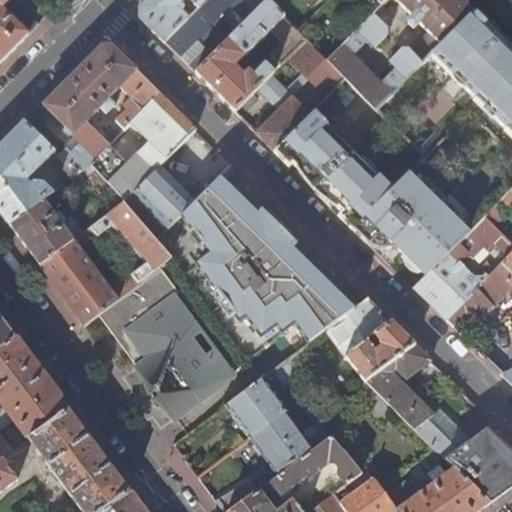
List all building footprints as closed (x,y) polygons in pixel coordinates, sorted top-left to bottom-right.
[(0,0),(0,9),(0,10),(10,0),(0,0)] [(208,0),(148,0),(140,8),(140,20),(164,43),(187,21),(181,14),(183,11),(184,8),(182,6),(187,0),(197,11),(208,0)] [(197,75),(267,3),(270,0),(208,0),(197,11),(187,21),(164,43),(197,75)] [(441,45),(472,13),(461,1),(459,0),(388,0),(381,8),(358,32),(406,80),(422,64),(388,31),(402,16),(404,9),(441,45)] [(235,113),(247,101),(269,78),(281,67),(306,41),(297,32),(267,3),(197,75),(235,113)] [(0,9),(0,64),(27,37),(9,19),(0,10),(0,9)] [(9,19),(27,37),(37,26),(19,9),(9,19)] [(479,103),(511,71),(511,51),(501,41),(472,13),(441,45),(436,49),(431,55),(454,78),(455,76),(470,92),(468,93),(479,103)] [(404,41),(413,32),(409,28),(400,37),(404,41)] [(327,99),(346,81),(327,62),(306,41),(281,67),(269,78),(281,91),(299,73),(311,84),(327,99)] [(426,59),(431,55),(436,49),(432,44),(421,54),(426,59)] [(346,81),(376,110),(392,95),(342,47),(327,62),(346,81)] [(76,74),(44,107),(81,144),(71,154),(67,150),(59,157),(61,160),(77,175),(79,174),(91,164),(109,146),(86,124),(100,109),(106,113),(114,105),(113,103),(116,101),(112,97),(121,88),(131,99),(124,107),(127,110),(115,122),(124,131),(130,124),(159,95),(112,48),(101,48),(76,74)] [(511,71),(479,103),(511,135),(511,71)] [(281,91),(269,78),(247,101),(253,107),(259,112),(281,91)] [(274,152),(312,114),(327,99),(311,84),(297,98),(309,109),(305,113),(291,99),(257,134),(274,152)] [(195,130),(159,95),(130,124),(149,143),(128,164),(109,146),(91,164),(124,202),(132,194),(158,168),(195,130)] [(253,107),(247,101),(235,113),(241,119),(253,107)] [(354,230),(392,192),(312,114),(274,152),(288,165),(292,161),(342,212),(339,215),(354,230)] [(55,154),(25,125),(0,150),(0,214),(9,226),(43,201),(49,196),(53,194),(45,185),(36,184),(30,178),(55,154)] [(77,175),(61,160),(53,167),(68,182),(77,175)] [(91,164),(79,174),(111,212),(124,202),(91,164)] [(193,203),(158,168),(132,194),(168,229),(182,215),(193,203)] [(426,277),(468,235),(409,175),(392,192),(354,230),(371,247),(379,251),(387,252),(393,251),(398,251),(403,253),(426,277)] [(219,178),(193,203),(182,215),(200,240),(246,204),(219,178)] [(511,190),(501,201),(507,206),(511,201),(511,190)] [(43,201),(9,226),(21,242),(39,266),(73,240),(62,226),(66,223),(58,213),(55,216),(43,201)] [(111,212),(86,231),(89,236),(94,233),(98,237),(115,225),(148,263),(131,276),(139,285),(161,269),(174,260),(157,240),(124,202),(111,212)] [(261,218),(246,204),(200,240),(211,254),(198,265),(239,319),(246,315),(261,335),(275,325),(281,333),(294,324),(309,344),(312,343),(326,332),(352,314),(344,302),(344,301),(288,246),(261,218)] [(266,215),(261,218),(288,246),(293,241),(266,215)] [(414,289),(446,321),(511,253),(511,245),(484,218),(468,235),(426,277),(414,289)] [(73,240),(39,266),(56,289),(84,326),(99,316),(118,301),(73,240)] [(511,253),(446,321),(463,337),(511,287),(511,253)] [(118,301),(99,316),(136,367),(154,390),(160,398),(165,406),(222,362),(212,348),(204,354),(192,337),(199,332),(174,297),(178,293),(161,269),(139,285),(124,296),(118,301)] [(117,286),(124,296),(139,285),(131,276),(117,286)] [(352,314),(326,332),(365,382),(366,381),(414,346),(369,300),(352,314)] [(0,348),(14,338),(0,319),(0,348)] [(28,441),(68,410),(59,399),(27,356),(14,338),(0,348),(0,403),(2,407),(28,441)] [(312,343),(309,344),(300,352),(312,367),(324,358),(312,343)] [(430,361),(414,346),(366,381),(394,410),(445,461),(486,429),(493,423),(480,411),(458,428),(464,435),(452,445),(427,420),(433,415),(390,373),(396,370),(406,380),(430,361)] [(222,362),(165,406),(175,419),(232,376),(222,362)] [(511,367),(502,375),(511,384),(511,367)] [(262,380),(226,407),(250,440),(298,403),(294,397),(282,405),(262,380)] [(394,410),(366,381),(365,382),(358,394),(384,420),(394,410)] [(160,398),(154,390),(150,393),(156,401),(160,398)] [(298,403),(250,440),(278,477),(330,438),(298,403)] [(81,511),(102,511),(128,492),(130,492),(110,466),(82,429),(68,410),(28,441),(37,454),(81,511)] [(511,453),(486,429),(445,461),(454,469),(490,504),(511,487),(511,453)] [(0,461),(12,453),(0,436),(0,461)] [(255,494),(230,511),(300,511),(292,501),(278,511),(273,511),(264,500),(271,495),(273,497),(283,497),(328,464),(336,464),(338,467),(338,474),(346,485),(357,477),(361,474),(331,437),(330,438),(278,477),(255,494)] [(0,492),(16,481),(12,475),(33,459),(23,445),(12,453),(0,461),(0,492)] [(396,511),(479,511),(490,504),(454,469),(447,474),(440,466),(428,474),(434,483),(418,495),(408,480),(385,497),(396,511)] [(366,470),(361,474),(357,477),(361,483),(370,476),(366,470)] [(242,476),(213,498),(217,504),(223,511),(230,511),(255,494),(242,476)] [(373,480),(373,479),(339,503),(346,511),(393,511),(396,511),(385,497),(373,480)] [(143,511),(140,507),(128,492),(102,511),(143,511)] [(346,511),(339,503),(333,495),(309,511),(346,511)]
